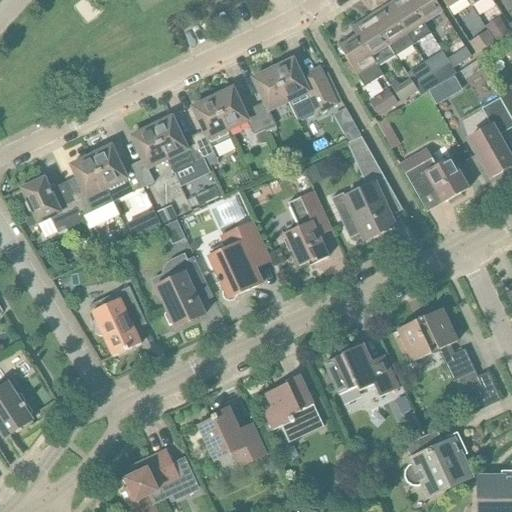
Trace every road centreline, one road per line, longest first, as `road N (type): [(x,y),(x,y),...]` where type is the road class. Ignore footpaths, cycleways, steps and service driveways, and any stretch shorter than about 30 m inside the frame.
road 1 (unclassified): [(143,394),(464,247)]
road 2 (residential): [(0,160),(293,19)]
road 3 (residential): [(107,408),(0,227)]
